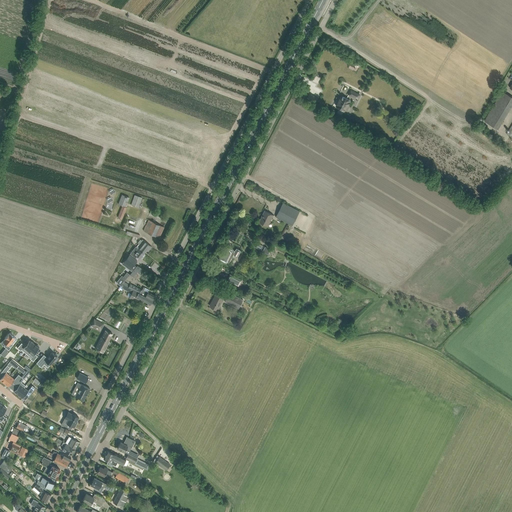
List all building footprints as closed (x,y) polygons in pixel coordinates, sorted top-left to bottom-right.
[(348,94),(357,99),(359,94),(351,89),(348,94)] [(511,97),(502,91),(484,121),(498,129),(511,105),(511,97)] [(340,98),(336,106),(341,108),(341,109),(343,110),(344,109),(346,110),(350,100),(347,99),(343,96),(341,98),(340,98)] [(117,217),(122,219),(127,208),(126,207),(130,197),(122,194),(118,204),(122,206),(117,217)] [(134,195),(131,205),(139,208),(142,198),(134,195)] [(283,203),(276,216),(292,225),(300,211),(283,203)] [(268,226),(273,215),(265,210),(262,217),(259,222),(268,226)] [(159,238),(164,227),(149,220),(144,231),(155,236),(159,238)] [(139,244),(136,247),(144,253),(146,250),(148,251),(152,247),(150,245),(146,242),(142,239),(142,240),(140,239),(138,243),(139,244)] [(135,246),(132,250),(135,253),(134,254),(137,255),(140,258),(144,253),(136,247),(135,246)] [(237,256),(239,251),(237,250),(236,252),(229,249),(230,248),(226,246),(225,248),(221,246),(217,255),(226,260),(229,262),(233,254),(237,256)] [(127,257),(124,261),(131,267),(137,261),(134,258),(137,255),(134,254),(135,253),(132,250),(129,254),(128,254),(125,256),(127,257)] [(137,266),(130,274),(136,279),(141,271),(145,272),(146,270),(137,266)] [(120,278),(116,282),(120,285),(121,284),(124,281),(130,274),(127,272),(123,276),(122,275),(120,278)] [(227,280),(239,286),(241,280),(230,274),(227,280)] [(122,284),(122,285),(124,286),(127,287),(130,289),(142,295),(152,300),(155,295),(150,293),(148,292),(149,289),(143,287),(142,289),(141,290),(130,285),(124,281),(123,282),(122,284)] [(129,292),(129,293),(131,294),(129,298),(137,302),(139,298),(139,299),(143,301),(146,302),(150,304),(152,300),(142,295),(130,289),(129,292)] [(230,293),(225,302),(238,309),(243,300),(230,293)] [(210,306),(218,310),(224,298),(216,294),(214,298),(215,298),(210,306)] [(94,319),(92,321),(95,323),(93,326),(100,330),(103,324),(94,319)] [(100,343),(97,349),(103,352),(107,344),(105,343),(107,341),(108,341),(112,333),(105,330),(101,337),(98,342),(100,343)] [(3,341),(6,343),(4,346),(9,350),(13,344),(10,342),(14,337),(15,337),(12,334),(13,334),(11,332),(10,333),(10,332),(9,334),(8,333),(5,338),(3,341)] [(21,342),(17,348),(21,350),(21,349),(26,353),(34,343),(29,339),(25,345),(21,342)] [(34,343),(26,353),(31,357),(30,358),(33,361),(37,356),(34,353),(39,347),(39,346),(37,345),(36,345),(34,343)] [(43,354),(36,363),(41,367),(44,364),(48,367),(57,356),(57,355),(55,353),(55,354),(52,352),(47,357),(43,354)] [(3,375),(0,378),(0,379),(4,383),(10,375),(6,372),(10,367),(7,364),(0,373),(3,375)] [(80,373),(77,378),(81,380),(85,383),(88,377),(84,375),(80,373)] [(10,375),(4,383),(8,386),(12,382),(14,384),(19,379),(21,376),(18,374),(14,379),(10,375)] [(17,386),(13,391),(18,394),(24,387),(26,385),(21,382),(24,378),(21,376),(19,379),(14,384),(17,386)] [(81,384),(75,396),(79,398),(83,400),(87,393),(87,394),(90,389),(86,386),(81,384)] [(24,387),(18,394),(22,398),(26,394),(29,396),(35,388),(32,385),(28,390),(24,387)] [(68,411),(61,424),(71,429),(72,426),(74,427),(76,424),(76,423),(79,418),(71,414),(71,413),(68,411)] [(18,423),(16,427),(22,431),(24,427),(25,425),(19,422),(18,424),(18,423)] [(61,427),(59,431),(63,433),(69,436),(71,432),(65,429),(61,427)] [(12,433),(9,438),(14,441),(17,436),(12,433)] [(69,436),(65,442),(70,445),(70,444),(76,448),(79,442),(75,439),(72,438),(69,436)] [(120,442),(117,448),(122,450),(124,452),(126,448),(130,450),(131,447),(135,440),(127,436),(123,443),(120,442)] [(58,438),(56,440),(59,442),(58,443),(64,446),(62,449),(65,451),(66,451),(67,452),(71,455),(76,448),(70,444),(70,445),(65,442),(58,438)] [(12,443),(8,449),(17,454),(20,447),(21,445),(13,441),(12,443)] [(21,448),(18,454),(24,457),(28,451),(28,449),(22,446),(21,448)] [(52,453),(68,462),(71,457),(66,455),(64,453),(62,455),(54,451),(52,453)] [(107,451),(103,458),(108,461),(111,462),(110,463),(115,465),(116,464),(117,463),(117,462),(119,462),(122,464),(124,465),(126,460),(125,460),(125,458),(115,453),(114,455),(107,451)] [(52,455),(51,456),(54,458),(54,459),(53,460),(59,463),(61,464),(66,467),(68,462),(52,453),(52,455)] [(148,469),(150,465),(128,453),(126,457),(148,469)] [(43,456),(41,460),(43,461),(41,464),(46,466),(43,472),(47,474),(52,476),(56,479),(56,478),(57,478),(58,476),(58,475),(58,474),(60,470),(56,467),(52,465),(49,464),(51,461),(43,456)] [(166,470),(170,464),(159,456),(155,462),(166,470)] [(5,459),(0,464),(0,466),(8,473),(10,470),(13,466),(5,460),(5,459)] [(108,469),(104,467),(104,468),(100,466),(97,472),(104,476),(106,473),(110,475),(112,472),(108,469)] [(112,472),(117,474),(115,477),(124,482),(124,481),(127,482),(129,478),(126,477),(127,477),(118,472),(118,471),(114,469),(112,472)] [(37,473),(35,478),(38,480),(37,483),(46,489),(47,486),(51,488),(51,487),(52,488),(53,485),(53,483),(54,483),(48,480),(48,479),(49,479),(37,473)] [(93,488),(101,492),(104,487),(109,490),(109,489),(112,491),(115,485),(112,484),(108,481),(106,484),(102,482),(99,480),(94,478),(93,481),(92,481),(90,483),(91,484),(91,485),(94,486),(93,488)] [(36,484),(34,486),(40,492),(39,493),(41,495),(40,498),(43,500),(47,502),(51,494),(47,492),(44,491),(36,484)] [(122,507),(130,493),(121,488),(113,502),(122,507)] [(101,497),(94,494),(93,497),(86,493),(83,500),(90,504),(92,500),(102,505),(104,501),(100,499),(101,497)] [(33,499),(31,504),(33,505),(34,506),(36,507),(35,508),(33,511),(34,511),(41,511),(45,507),(40,504),(38,503),(39,502),(33,499)]
